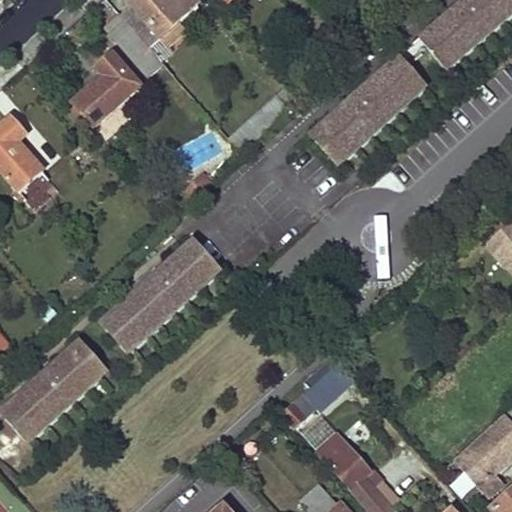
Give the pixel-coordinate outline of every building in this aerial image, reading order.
[(200,9),(192,0),(139,0),(120,17),(161,65),(172,55),(161,44),(200,9)] [(511,17),(511,0),(464,0),(418,41),(449,74),(511,17)] [(163,70),(119,21),(107,32),(151,81),(163,70)] [(355,45),(340,29),(333,36),(347,52),(355,45)] [(140,91),(114,57),(94,73),(100,81),(71,106),(90,131),(140,91)] [(427,95),(395,61),(310,138),(341,172),(427,95)] [(300,106),(285,89),(227,141),(242,158),(300,106)] [(25,134),(10,117),(0,126),(0,171),(39,219),(64,197),(16,141),(25,134)] [(214,181),(207,173),(188,190),(195,200),(214,181)] [(511,221),(510,219),(482,243),(511,276),(511,221)] [(220,282),(189,246),(101,323),(133,359),(220,282)] [(107,382),(75,347),(0,413),(32,448),(107,382)] [(357,389),(332,363),(304,388),(310,395),(284,418),(299,434),(319,417),(321,419),(357,389)] [(511,413),(459,462),(480,488),(511,459),(511,413)] [(369,511),(392,511),(376,493),(386,483),(375,469),(370,474),(339,443),(321,459),(334,476),(369,511)] [(340,511),(322,491),(298,511),(340,511)] [(511,511),(511,493),(491,511),(511,511)]
